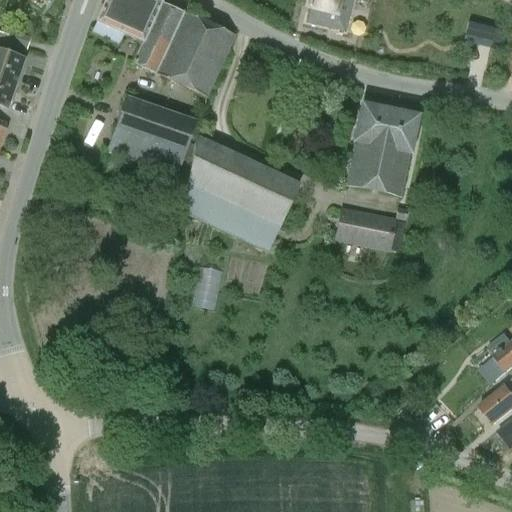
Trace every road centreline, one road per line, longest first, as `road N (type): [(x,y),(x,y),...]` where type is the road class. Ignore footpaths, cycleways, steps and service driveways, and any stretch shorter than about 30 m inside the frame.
road 1 (unclassified): [(511,482),(398,438),(356,433),(109,424),(53,433)]
road 2 (residential): [(199,0),(339,76),(511,105)]
road 3 (tertiary): [(0,239),(79,0)]
